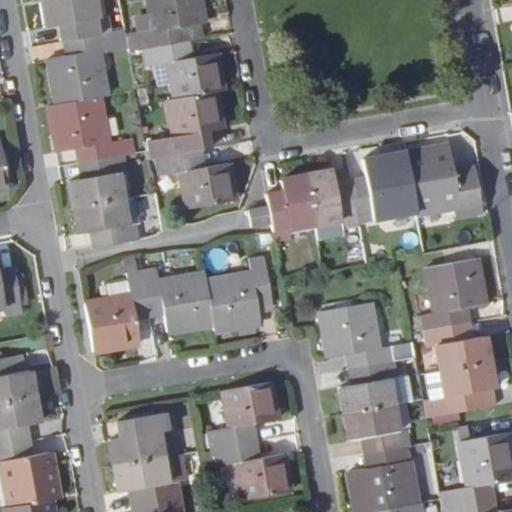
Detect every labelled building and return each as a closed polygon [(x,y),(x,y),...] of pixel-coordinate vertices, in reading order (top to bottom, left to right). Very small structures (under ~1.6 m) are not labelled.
[(91,24),(87,0),(64,0),(37,5),(43,33),(55,31),(57,46),(104,37),(101,23),(91,24)] [(137,55),(183,46),(181,32),(198,29),(193,0),(141,0),(148,38),(135,41),(137,55)] [(49,109),(93,102),(101,100),(93,55),(106,52),(104,37),(57,46),(59,60),(41,64),(49,109)] [(168,104),(210,97),(216,96),(209,60),(186,64),(183,46),(137,55),(140,72),(162,68),(168,104)] [(197,155),(201,154),(198,138),(216,134),(210,97),(168,104),(161,106),(168,143),(146,147),(149,164),(197,155)] [(71,167),(117,159),(115,144),(101,147),(93,102),(49,109),(43,111),(50,156),(68,153),(71,167)] [(445,178),(441,152),(397,160),(408,221),(446,214),(448,226),(476,220),(468,174),(445,178)] [(200,173),(197,155),(149,164),(153,182),(173,177),(181,215),(230,205),(223,169),(200,173)] [(68,212),(116,203),(112,177),(120,176),(117,159),(71,167),(73,182),(63,185),(68,212)] [(351,230),(408,221),(397,160),(397,159),(355,166),(358,184),(343,187),(351,230)] [(351,233),(351,230),(343,187),(341,175),(299,183),(307,231),(334,226),(336,236),(351,233)] [(307,231),(299,183),(272,187),(274,200),(258,202),(261,215),(263,230),(264,236),(266,247),(284,244),(283,235),(307,231)] [(128,246),(132,245),(129,227),(121,228),(116,203),(68,212),(73,238),(84,236),(87,253),(111,249),(128,246)] [(263,230),(261,215),(242,218),(245,234),(263,230)] [(307,231),(311,248),(338,244),(336,236),(334,226),(307,231)] [(198,286),(206,329),(208,335),(253,328),(251,311),(265,309),(257,262),(242,264),(244,278),(198,286)] [(417,336),(464,328),(462,314),(478,311),(470,264),(420,273),(428,320),(415,323),(417,336)] [(0,272),(0,321),(16,318),(8,271),(0,272)] [(198,286),(197,278),(152,286),(150,273),(134,276),(143,322),(159,319),(162,337),(206,329),(198,286)] [(101,304),(79,308),(88,356),(133,349),(129,324),(143,322),(134,276),(121,278),(122,286),(124,300),(101,304)] [(99,289),(101,304),(124,300),(122,286),(99,289)] [(342,376),(388,367),(386,353),(373,355),(365,309),(315,319),(323,364),(340,361),(342,376)] [(433,377),(482,368),(477,343),(467,344),(464,328),(417,336),(420,351),(428,350),(433,377)] [(0,407),(29,402),(24,377),(13,378),(10,362),(0,363),(0,407)] [(391,382),(388,367),(342,376),(345,390),(333,393),(338,420),(388,411),(382,383),(391,382)] [(415,406),(418,423),(478,412),(477,395),(486,394),(482,368),(433,377),(437,403),(421,405),(415,406)] [(437,403),(433,377),(416,380),(421,405),(437,403)] [(388,411),(406,408),(402,380),(391,382),(382,383),(388,411)] [(204,454),(251,446),(248,429),(270,424),(265,388),(217,397),(223,433),(201,437),(204,454)] [(477,395),(478,412),(489,410),(486,394),(477,395)] [(0,452),(25,448),(23,431),(33,429),(29,402),(0,407),(0,452)] [(355,444),(358,460),(402,452),(404,452),(402,435),(392,437),(388,411),(338,420),(343,447),(355,444)] [(107,472),(171,460),(167,434),(160,435),(158,419),(111,427),(113,444),(103,446),(107,472)] [(442,511),(445,511),(489,504),(487,490),(510,485),(502,440),(454,450),(462,494),(440,498),(442,511)] [(254,463),(251,446),(204,454),(207,470),(229,467),(236,503),(283,495),(277,458),(254,463)] [(11,511),(45,505),(54,504),(45,459),(28,462),(25,448),(0,452),(0,493),(2,511),(11,511)] [(348,511),(397,511),(412,509),(402,452),(358,460),(360,474),(342,477),(348,511)] [(125,511),(173,511),(169,488),(178,486),(174,460),(171,460),(107,472),(112,498),(124,497),(125,511)]
